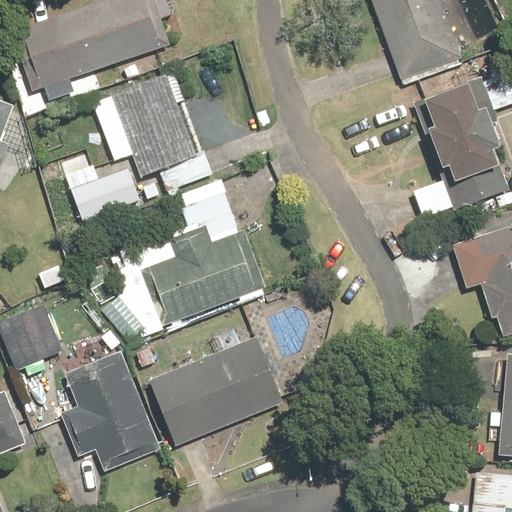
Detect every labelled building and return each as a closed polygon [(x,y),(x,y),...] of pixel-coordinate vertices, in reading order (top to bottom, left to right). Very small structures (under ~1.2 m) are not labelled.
[(39,86),(179,43),(165,0),(104,0),(21,26),(39,86)] [(374,0),(405,82),(468,59),(446,0),(374,0)] [(161,193),(155,175),(166,171),(171,188),(216,172),(209,152),(200,155),(171,71),(94,97),(116,160),(139,152),(142,160),(74,183),(86,219),(161,193)] [(511,191),(511,143),(488,73),(420,96),(447,176),(417,186),(428,218),(511,191)] [(21,159),(32,166),(50,138),(30,125),(34,120),(0,97),(0,171),(15,148),(24,154),(21,159)] [(152,264),(173,320),(269,284),(233,188),(184,206),(192,226),(176,232),(184,252),(152,264)] [(511,225),(457,246),(472,290),(482,286),(500,335),(511,330),(511,225)] [(106,311),(131,340),(149,324),(123,295),(106,311)] [(44,302),(0,320),(0,332),(15,370),(64,350),(44,302)] [(180,440),(286,400),(262,336),(155,377),(180,440)] [(167,447),(129,348),(67,372),(80,405),(65,410),(82,456),(102,449),(110,469),(167,447)] [(500,457),(511,458),(511,352),(508,352),(500,457)] [(8,391),(0,393),(0,511),(11,511),(0,484),(0,456),(30,445),(8,391)] [(511,511),(511,473),(477,471),(473,511),(511,511)]
